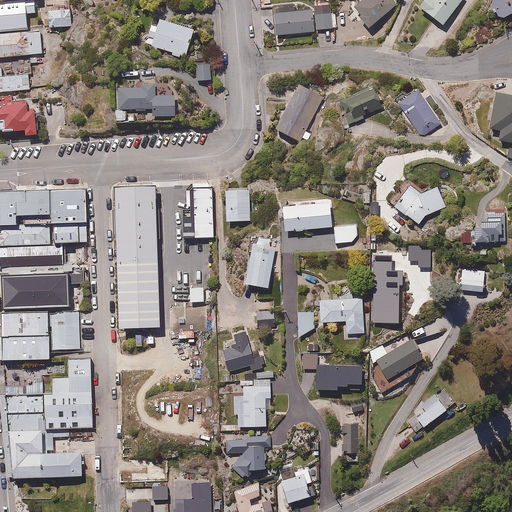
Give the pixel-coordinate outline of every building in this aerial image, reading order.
[(359,16),(369,27),(396,4),(392,0),(360,0),(356,4),(358,6),(356,7),(362,14),(359,16)] [(438,24),(456,0),(418,0),(414,5),(438,24)] [(511,0),(488,0),(481,3),(491,24),(505,17),(511,19),(511,0)] [(35,1),(0,3),(0,34),(29,32),(28,14),(37,13),(35,1)] [(315,32),(314,8),(275,11),(277,35),(315,32)] [(70,10),(49,12),(50,30),(72,29),(70,10)] [(336,11),(315,13),(317,29),(338,27),(336,11)] [(187,59),(196,30),(161,21),(158,29),(151,27),(148,38),(155,40),(155,42),(147,40),(145,47),(173,55),(172,58),(181,61),(182,57),(187,59)] [(29,32),(0,34),(0,58),(43,55),(41,31),(29,32)] [(190,61),(191,83),(206,83),(206,61),(190,61)] [(1,67),(0,67),(0,93),(29,91),(28,76),(1,77),(1,67)] [(324,95),(299,81),(276,128),(299,141),(302,137),(309,140),(313,133),(306,129),(324,95)] [(372,84),(340,99),(348,111),(344,113),(350,127),(368,119),(365,113),(382,105),(372,84)] [(178,119),(176,97),(157,97),(157,85),(143,86),(144,89),(115,90),(117,124),(128,123),(128,112),(137,112),(137,114),(147,114),(147,112),(153,112),(153,120),(178,119)] [(439,125),(439,120),(418,89),(399,101),(420,133),(425,134),(439,125)] [(511,94),(497,92),(495,107),(490,106),(487,128),(496,129),(494,141),(511,143),(511,94)] [(12,96),(0,97),(0,132),(28,130),(29,136),(39,135),(37,111),(35,112),(34,109),(30,110),(29,104),(27,104),(27,100),(13,102),(12,96)] [(400,185),(388,200),(419,224),(427,214),(448,207),(438,184),(424,190),(409,179),(403,188),(400,185)] [(159,186),(117,188),(123,332),(164,331),(159,186)] [(215,188),(194,188),(195,239),(216,239),(215,188)] [(88,189),(0,191),(0,199),(1,226),(20,226),(21,219),(56,218),(56,224),(89,223),(88,189)] [(253,189),(228,190),(229,221),(253,220),(253,189)] [(381,200),(369,200),(369,214),(381,214),(381,200)] [(332,204),(282,205),(282,229),(333,228),(332,204)] [(476,221),(477,240),(510,239),(509,212),(481,213),(481,221),(476,221)] [(336,242),(353,241),(358,234),(357,223),(335,225),(336,242)] [(20,226),(1,226),(1,247),(52,246),(51,224),(20,226)] [(88,226),(56,226),(57,244),(88,242),(88,226)] [(275,249),(253,245),(246,283),(268,287),(272,267),(275,249)] [(421,245),(409,246),(409,261),(419,261),(419,268),(431,268),(431,250),(421,250),(421,245)] [(52,246),(1,247),(2,279),(17,279),(18,309),(70,307),(69,284),(85,283),(84,270),(72,270),(72,264),(66,264),(65,246),(52,246)] [(394,255),(374,255),(373,323),(401,324),(402,286),(404,286),(405,272),(394,272),(394,255)] [(462,289),(483,291),(483,285),(485,285),(486,269),(461,267),(460,283),(463,284),(462,289)] [(205,285),(190,285),(190,304),(206,304),(205,285)] [(363,295),(319,297),(319,321),(346,320),(346,332),(364,332),(363,295)] [(81,311),(52,312),(53,350),(82,349),(81,311)] [(50,312),(3,313),(5,361),(52,360),(50,312)] [(314,312),(297,313),(298,338),(315,329),(314,312)] [(223,349),(229,370),(251,364),(252,370),(267,366),(262,348),(256,350),(250,329),(234,333),(237,345),(223,349)] [(423,358),(412,338),(373,360),(379,370),(373,373),(382,390),(417,371),(413,363),(423,358)] [(318,368),(318,354),(303,354),(303,369),(318,368)] [(44,395),(45,430),(70,429),(94,428),(92,359),(69,359),(70,377),(51,378),(53,394),(44,395)] [(22,365),(7,365),(7,387),(27,387),(27,376),(22,376),(22,365)] [(363,387),(363,366),(320,366),(319,391),(340,391),(340,387),(363,387)] [(272,408),(271,378),(254,379),(254,385),(244,385),(244,395),(236,395),(237,414),(239,414),(239,427),(266,426),(265,409),(272,408)] [(415,433),(453,402),(443,389),(414,412),(416,415),(406,422),(415,433)] [(44,395),(8,395),(12,433),(45,430),(44,395)] [(359,421),(343,421),(344,463),(360,463),(359,421)] [(70,429),(45,430),(12,433),(15,480),(85,476),(84,452),(55,453),(53,438),(71,437),(70,429)] [(271,435),(223,435),(223,452),(243,452),(232,465),(246,477),(254,469),(265,468),(265,447),(271,447),(271,435)] [(308,466),(280,475),(288,502),(311,495),(307,484),(313,482),(308,466)] [(175,500),(174,511),(211,511),(210,482),(192,483),(193,499),(175,500)] [(259,485),(235,491),(240,511),(274,511),(271,498),(262,500),(259,485)] [(167,486),(152,486),(153,500),(168,499),(167,486)] [(150,511),(150,501),(132,502),(132,511),(150,511)]
